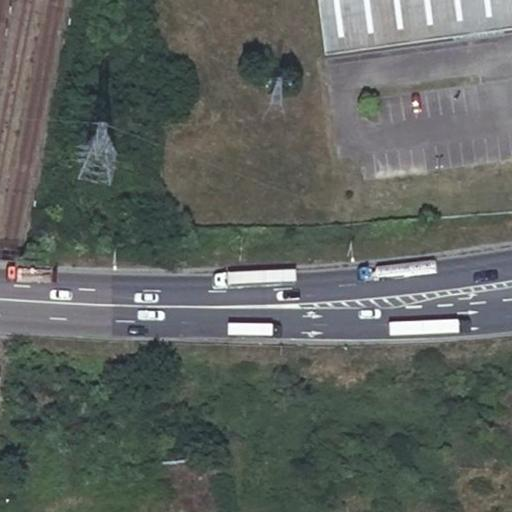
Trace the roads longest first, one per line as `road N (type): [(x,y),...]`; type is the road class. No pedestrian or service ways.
road 1 (primary): [(0,303),(330,305)]
road 2 (primary): [(511,264),(384,283),(330,305)]
road 3 (primary): [(330,305),(399,322),(511,307)]
